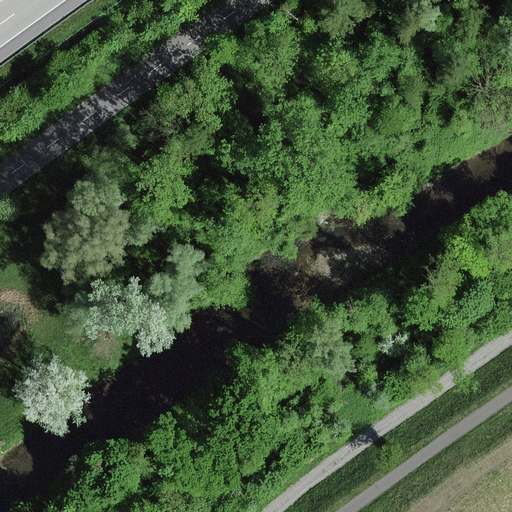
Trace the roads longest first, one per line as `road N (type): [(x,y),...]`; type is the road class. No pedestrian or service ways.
road 1 (unclassified): [(251,0),(0,185)]
road 2 (track): [(511,395),(351,511)]
